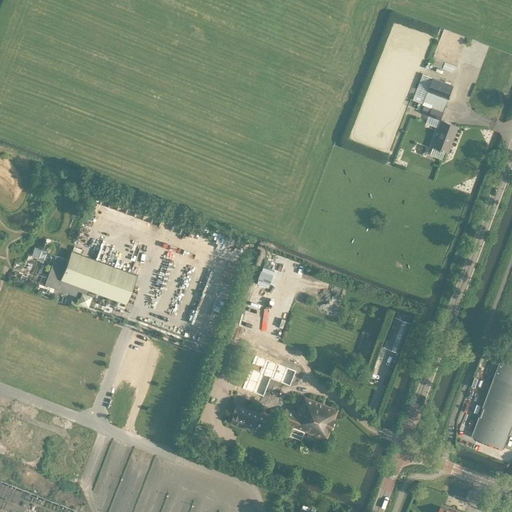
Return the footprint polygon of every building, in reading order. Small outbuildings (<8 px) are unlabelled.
[(424,74),(414,100),(425,105),(422,113),(430,116),(442,120),(445,112),(444,112),(449,100),(455,86),(424,74)] [(458,127),(445,121),(434,147),(448,153),(458,127)] [(72,250),(68,260),(56,256),(45,284),(80,297),(78,302),(88,306),(92,296),(87,293),(88,290),(126,304),(137,274),(72,250)] [(411,323),(396,317),(384,347),(400,353),(411,323)] [(361,353),(371,355),(376,334),(365,332),(361,353)] [(297,375),(255,358),(242,393),(264,401),(271,383),(291,391),(297,375)] [(511,427),(511,365),(503,362),(473,436),(504,448),(511,427)] [(298,412),(286,408),(280,424),(327,441),(338,409),(306,397),(302,409),(299,408),(298,412)] [(233,415),(230,422),(263,435),(267,425),(266,425),(269,417),(236,405),(232,414),(233,415)]
